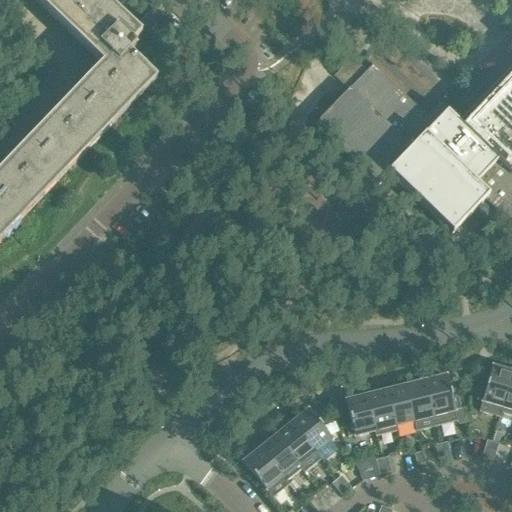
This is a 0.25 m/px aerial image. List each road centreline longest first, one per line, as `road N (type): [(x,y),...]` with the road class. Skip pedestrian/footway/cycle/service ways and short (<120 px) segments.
road 1 (residential): [(0,335),(243,86),(245,57),(189,0)]
road 2 (tertiary): [(476,330),(304,351),(250,371),(162,446)]
road 3 (unknown): [(343,9),(401,5),(479,35)]
